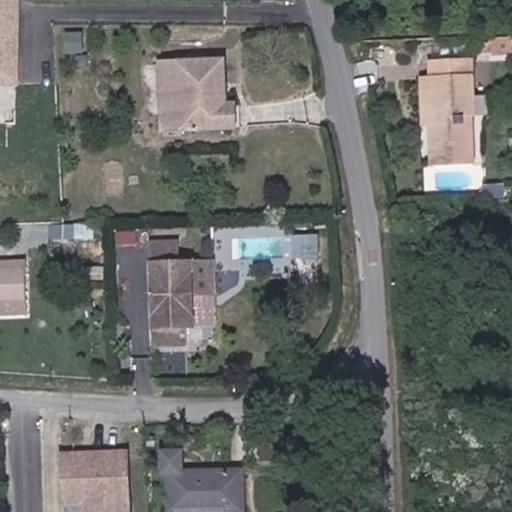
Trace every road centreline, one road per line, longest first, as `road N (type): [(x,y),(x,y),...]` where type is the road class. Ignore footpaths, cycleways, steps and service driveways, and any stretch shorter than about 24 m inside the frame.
road 1 (unclassified): [(384,349),(343,377),(211,411),(0,398)]
road 2 (tertiary): [(326,0),(371,209),(384,349)]
road 3 (tertiary): [(384,349),(390,511)]
